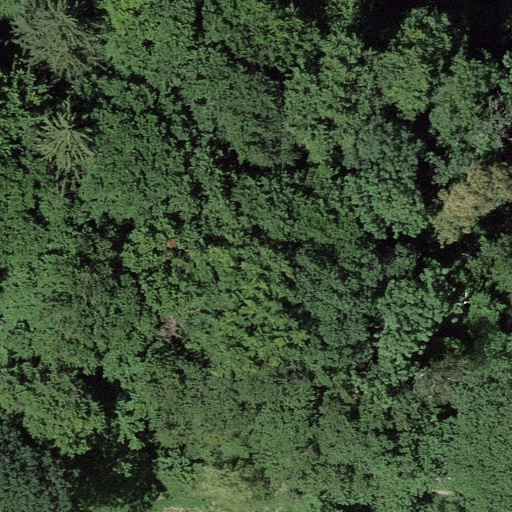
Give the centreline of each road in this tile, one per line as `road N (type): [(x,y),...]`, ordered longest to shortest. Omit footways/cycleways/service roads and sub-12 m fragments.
road 1 (track): [(511,494),(368,482),(219,483),(0,510)]
road 2 (track): [(511,269),(453,280),(229,227)]
